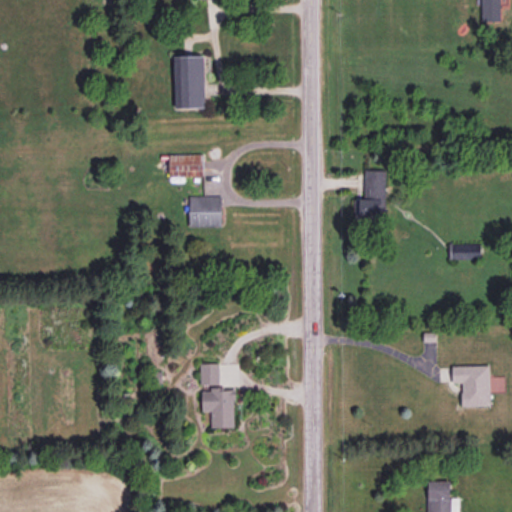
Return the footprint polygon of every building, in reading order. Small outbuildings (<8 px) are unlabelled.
[(501,20),(500,0),(481,0),(481,20),(501,20)] [(173,56),(174,108),(205,107),(204,55),(173,56)] [(168,175),(203,176),(204,154),(169,153),(168,175)] [(354,221),(384,222),(386,170),(365,169),(364,198),(354,198),(354,221)] [(221,195),(189,196),(189,226),(222,226),(221,195)] [(219,362),(200,363),(200,384),(220,384),(219,362)] [(235,426),(234,389),(202,389),(202,411),(210,411),(210,427),(235,426)] [(450,511),(451,480),(428,480),(427,511),(450,511)]
